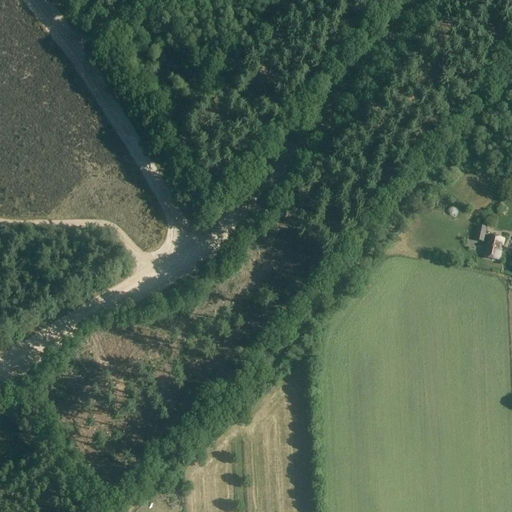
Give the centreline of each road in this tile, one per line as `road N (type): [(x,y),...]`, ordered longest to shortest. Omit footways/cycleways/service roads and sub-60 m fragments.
road 1 (track): [(21,420),(4,370),(183,260),(234,218),(415,0)]
road 2 (track): [(127,511),(257,386),(511,86)]
road 3 (track): [(195,252),(84,66),(34,0)]
road 4 (track): [(0,222),(111,226),(152,279)]
